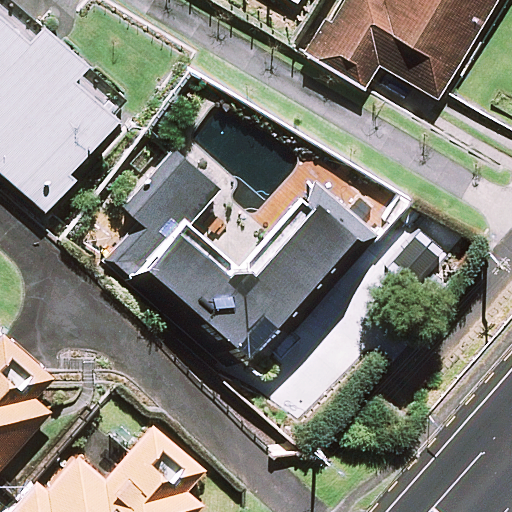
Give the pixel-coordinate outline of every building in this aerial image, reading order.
[(37,23),(10,0),(0,0),(0,167),(45,207),(75,174),(69,168),(118,113),(74,74),(88,59),(41,18),(37,23)] [(495,0),(343,0),(312,55),(365,86),(378,63),(438,98),(495,0)] [(147,257),(247,347),(354,224),(316,190),(241,275),(186,225),(219,188),(176,149),(120,210),(137,225),(107,260),(128,278),(147,257)] [(0,336),(0,467),(51,407),(35,393),(53,372),(4,331),(0,336)] [(197,511),(206,492),(142,436),(106,477),(78,453),(47,488),(38,480),(10,511),(197,511)]
